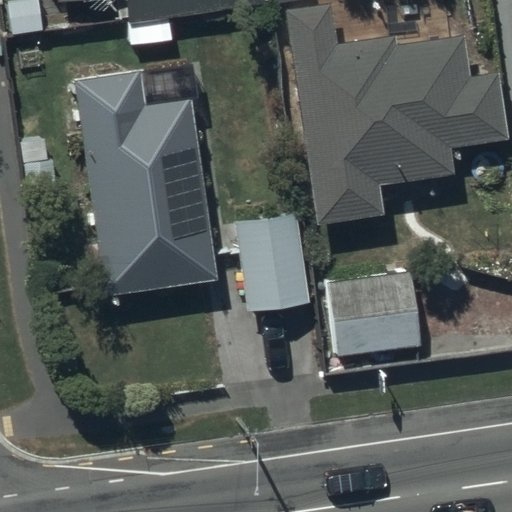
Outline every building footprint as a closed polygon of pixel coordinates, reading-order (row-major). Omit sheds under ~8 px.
[(41,0),(43,15),(194,0),(41,0)] [(288,3),(305,220),(381,214),(378,170),(438,166),(435,129),(481,125),(457,33),(288,3)] [(68,84),(97,296),(207,281),(182,98),(128,106),(124,77),(68,84)] [(295,202),(232,210),(243,300),(307,292),(295,202)] [(412,264),(328,273),(336,347),(420,338),(412,264)]
